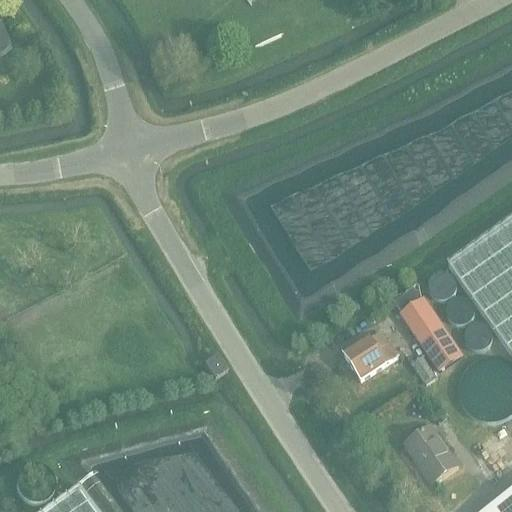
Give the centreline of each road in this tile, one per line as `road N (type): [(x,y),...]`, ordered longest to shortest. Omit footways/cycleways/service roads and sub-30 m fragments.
road 1 (unclassified): [(340,511),(145,202),(131,154)]
road 2 (unclassified): [(131,154),(287,102),(496,0)]
road 3 (unclassified): [(131,154),(102,43),(76,0)]
road 4 (unclassified): [(0,174),(131,154)]
